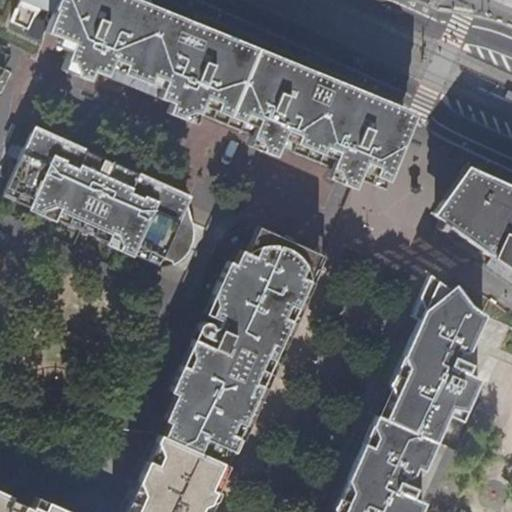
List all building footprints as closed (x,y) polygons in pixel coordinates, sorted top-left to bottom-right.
[(29,28),(38,8),(19,0),(11,21),(29,28)] [(49,12),(51,9),(55,0),(19,0),(38,8),(49,12)] [(54,14),(45,33),(52,35),(57,37),(71,43),(67,52),(63,60),(91,72),(168,103),(194,114),(247,136),(275,147),(327,169),(355,179),(377,127),(68,0),(55,0),(51,9),(54,10),(53,13),(54,14)] [(71,43),(57,37),(53,46),(67,52),(71,43)] [(91,72),(63,60),(60,69),(87,81),(91,72)] [(194,114),(168,103),(164,112),(191,123),(194,114)] [(402,137),(377,127),(355,179),(379,190),(402,137)] [(29,132),(7,177),(6,186),(16,191),(12,199),(38,212),(42,203),(55,210),(52,218),(64,224),(68,216),(93,228),(89,236),(103,242),(107,234),(120,240),(117,248),(143,260),(146,252),(159,258),(169,263),(169,265),(179,260),(185,253),(187,250),(190,243),(191,238),(191,233),(190,224),(177,218),(184,204),(151,189),(131,180),(81,156),(61,147),(29,132)] [(271,157),(275,147),(247,136),(243,145),(271,157)] [(64,140),(61,147),(81,156),(84,149),(64,140)] [(511,171),(454,144),(419,194),(439,232),(442,226),(488,260),(511,277),(511,171)] [(350,189),(355,179),(327,169),(323,178),(350,189)] [(135,172),(131,180),(151,189),(154,182),(135,172)] [(6,186),(7,177),(0,190),(0,193),(12,199),(16,191),(6,186)] [(42,203),(38,212),(37,213),(51,220),(52,218),(55,210),(42,203)] [(68,216),(64,224),(89,236),(93,228),(68,216)] [(166,423),(161,432),(217,458),(221,448),(229,451),(247,412),(252,414),(287,337),(282,334),(318,256),(254,227),(253,229),(245,229),(240,230),(230,234),(222,240),(215,247),(209,255),(224,262),(209,293),(212,307),(207,317),(215,320),(212,327),(208,328),(208,325),(205,322),(203,321),(199,321),(195,323),(193,325),(193,329),(194,332),(197,335),(213,343),(211,349),(189,338),(186,346),(189,359),(185,368),(178,364),(166,391),(172,394),(160,420),(166,423)] [(115,251),(117,248),(120,240),(107,234),(103,242),(102,244),(115,251)] [(154,266),(159,258),(146,252),(143,260),(154,266)] [(511,277),(488,260),(483,267),(511,287),(511,277)] [(415,511),(421,499),(408,493),(412,483),(399,477),(401,472),(406,473),(409,471),(412,463),(419,467),(443,413),(448,403),(463,406),(478,374),(464,368),(468,359),(455,353),(457,347),(462,348),(466,345),(467,343),(480,313),(423,276),(419,287),(428,291),(414,321),(385,385),(391,397),(380,421),(371,417),(330,509),(331,511),(415,511)] [(428,291),(419,287),(408,318),(414,321),(428,291)] [(212,307),(209,293),(200,314),(207,317),(212,307)] [(186,346),(178,364),(185,368),(189,359),(186,346)] [(457,419),(463,406),(448,403),(443,413),(457,419)] [(217,458),(161,432),(159,436),(156,434),(153,442),(145,445),(138,461),(143,463),(134,484),(126,487),(114,511),(66,511),(67,511),(45,501),(40,511),(30,505),(28,509),(2,497),(4,494),(0,492),(0,511),(207,511),(216,493),(207,489),(218,463),(216,461),(217,458)] [(40,511),(45,501),(34,496),(30,505),(40,511)]
